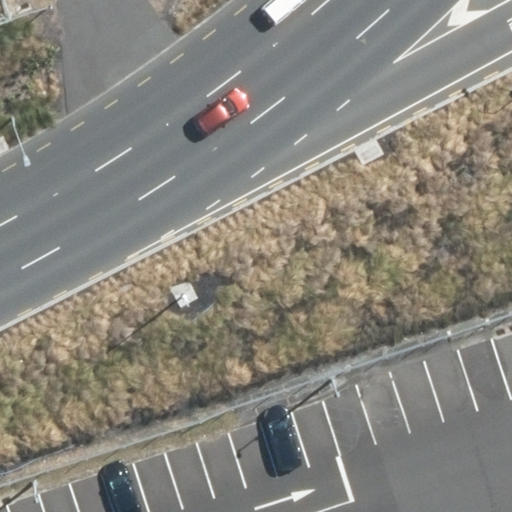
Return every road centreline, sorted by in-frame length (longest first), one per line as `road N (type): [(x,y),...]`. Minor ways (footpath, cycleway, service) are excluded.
road 1 (tertiary): [(154,166),(511,5)]
road 2 (tertiary): [(154,166),(364,0)]
road 3 (tertiary): [(0,255),(154,166)]
